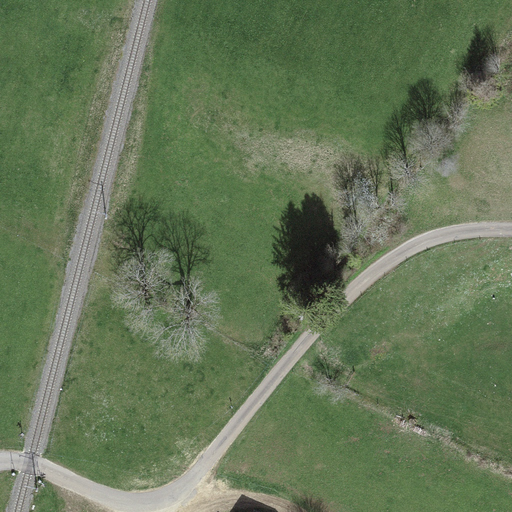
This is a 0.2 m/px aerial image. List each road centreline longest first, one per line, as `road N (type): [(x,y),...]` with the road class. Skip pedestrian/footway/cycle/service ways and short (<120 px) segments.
road 1 (unclassified): [(154,511),(172,509),(242,423),(404,258),(441,236),(511,235)]
road 2 (unclassified): [(0,463),(35,467),(138,511)]
